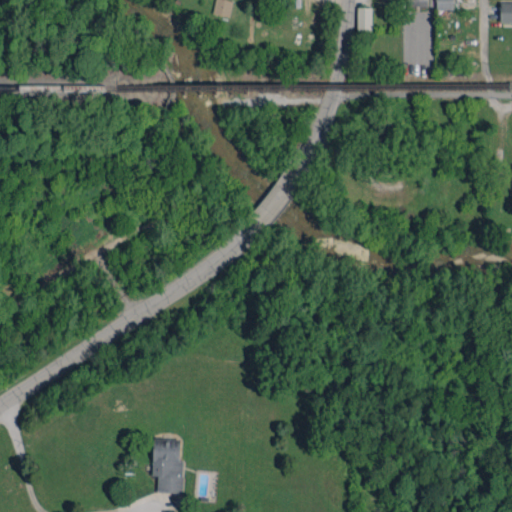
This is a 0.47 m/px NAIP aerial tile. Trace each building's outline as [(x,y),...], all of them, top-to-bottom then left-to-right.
[(229,17),(232,0),(214,0),(212,14),(229,17)] [(453,9),(452,0),(435,0),(435,9),(453,9)] [(511,1),(500,2),(500,22),(511,22),(511,1)] [(372,7),(357,7),(357,31),(371,31),(372,7)] [(157,491),(180,492),(182,438),(153,437),(152,475),(157,475),(157,491)]
